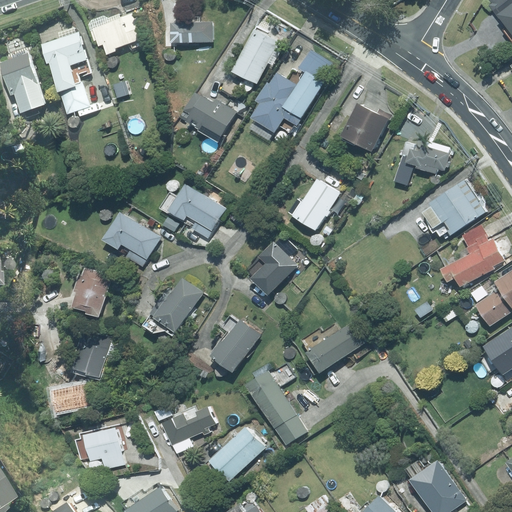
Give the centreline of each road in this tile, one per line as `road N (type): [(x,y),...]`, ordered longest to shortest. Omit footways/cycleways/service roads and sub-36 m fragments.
road 1 (unknown): [(385,362),(489,511)]
road 2 (secondary): [(511,157),(463,94),(413,55)]
